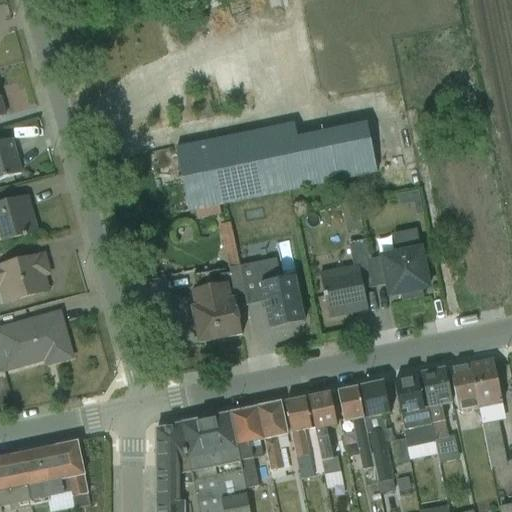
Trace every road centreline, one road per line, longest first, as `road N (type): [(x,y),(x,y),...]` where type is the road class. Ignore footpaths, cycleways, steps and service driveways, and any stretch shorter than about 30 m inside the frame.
road 1 (unknown): [(450,342),(404,141),(389,117),(309,115),(274,66),(241,60),(57,118)]
road 2 (residential): [(25,0),(129,377),(131,409)]
road 3 (residential): [(131,409),(511,329)]
road 4 (residential): [(0,439),(131,409)]
